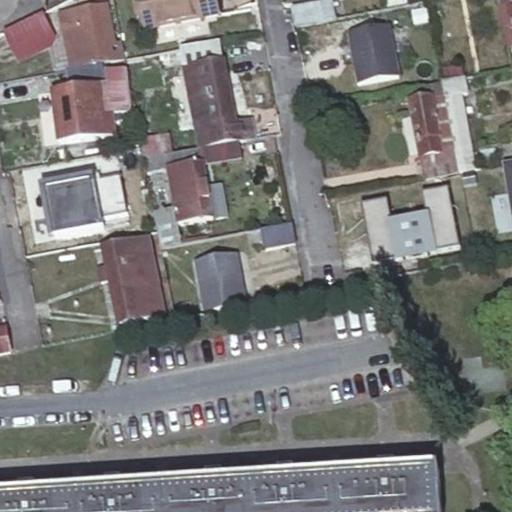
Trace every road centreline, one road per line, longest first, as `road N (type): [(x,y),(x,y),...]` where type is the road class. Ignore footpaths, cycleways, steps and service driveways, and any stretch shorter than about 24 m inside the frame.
road 1 (residential): [(0,410),(158,395),(380,350)]
road 2 (residential): [(317,272),(267,0)]
road 3 (residential): [(0,213),(28,342)]
